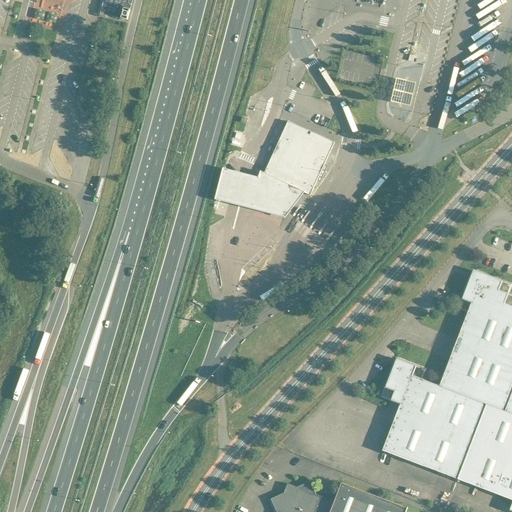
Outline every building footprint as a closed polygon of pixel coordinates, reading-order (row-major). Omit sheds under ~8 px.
[(128,20),(132,0),(106,0),(103,14),(128,20)] [(396,79),(390,103),(409,108),(415,84),(396,79)] [(275,150),(265,173),(305,192),(310,196),(335,142),(288,121),(276,148),(276,147),(275,146),(273,145),(272,145),(271,146),(270,148),(270,149),(271,150),(272,151),(274,151),(275,150)] [(284,220),(305,192),(265,173),(259,178),(251,176),(239,173),(224,169),(216,202),(231,206),(260,214),(284,220)] [(511,295),(508,294),(511,285),(483,274),(482,276),(474,273),(472,280),(470,280),(459,308),(468,312),(439,386),(421,379),(425,370),(406,362),(405,364),(398,361),(395,369),(393,368),(382,396),(400,403),(382,451),(424,466),(511,499),(511,504),(510,510),(511,510),(511,295)] [(405,511),(407,508),(341,483),(334,501),(316,494),(310,481),(297,487),(288,483),(284,493),(271,499),(277,511),(276,511),(405,511)]
